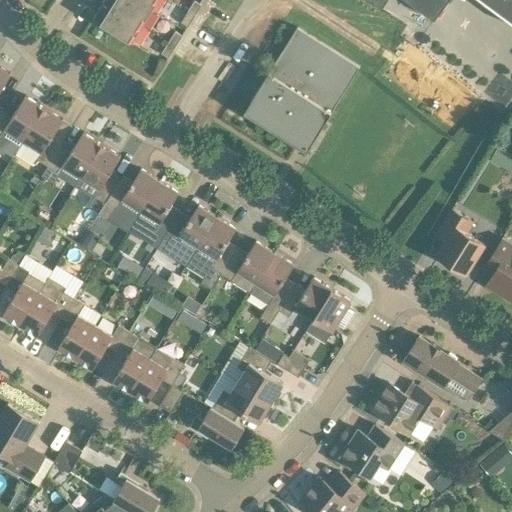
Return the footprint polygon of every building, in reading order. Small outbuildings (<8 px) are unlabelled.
[(141,26),(151,11),(133,0),(104,0),(103,2),(141,26)] [(133,0),(151,11),(157,0),(133,0)] [(366,0),(382,10),(388,1),(386,0),(366,0)] [(511,0),(406,0),(434,20),(448,0),(483,0),(511,21),(511,0)] [(150,32),(141,26),(103,2),(93,18),(131,42),(133,39),(142,45),(150,32)] [(187,12),(194,17),(201,6),(194,2),(187,12)] [(187,28),(194,17),(187,12),(180,24),(187,28)] [(306,152),(359,67),(297,28),(244,113),(306,152)] [(168,44),(174,48),(182,37),(175,32),(168,44)] [(168,59),(174,48),(168,44),(161,54),(168,59)] [(403,54),(387,74),(456,129),(472,108),(403,54)] [(0,113),(2,110),(0,107),(0,91),(11,74),(0,67),(0,113)] [(23,141),(43,108),(25,96),(12,116),(2,110),(0,113),(0,136),(4,129),(23,141)] [(47,167),(60,146),(50,140),(62,120),(43,108),(23,141),(42,153),(36,161),(47,167)] [(81,177),(101,145),(82,133),(70,152),(60,146),(47,167),(57,174),(62,166),(81,177)] [(99,214),(118,182),(108,176),(120,157),(101,145),(81,177),(99,189),(88,207),(99,214)] [(490,162),(511,174),(511,172),(511,155),(499,148),(490,162)] [(115,210),(134,222),(141,211),(159,181),(140,169),(129,187),(119,181),(118,182),(99,214),(109,220),(115,210)] [(163,239),(176,217),(167,211),(178,193),(159,181),(141,211),(159,222),(153,232),(163,239)] [(172,245),(170,249),(190,260),(217,217),(198,205),(186,223),(176,217),(163,239),(172,245)] [(465,274),(483,245),(465,233),(471,223),(451,210),(438,231),(448,237),(436,256),(465,274)] [(221,275),(234,253),(224,247),(236,229),(217,217),(190,260),(186,266),(204,277),(201,282),(212,289),(219,278),(221,275)] [(55,235),(44,228),(37,240),(49,247),(55,235)] [(92,251),(98,240),(87,234),(81,245),(92,251)] [(511,303),(511,246),(501,239),(482,270),(492,276),(485,286),(511,303)] [(256,283),(274,253),(255,241),(244,259),(234,253),(221,275),(219,278),(226,282),(227,279),(250,293),(256,283)] [(0,282),(6,286),(18,266),(26,254),(22,252),(12,255),(9,260),(8,259),(1,270),(0,268),(0,282)] [(278,311),(292,290),(282,283),(293,265),(274,253),(256,283),(250,293),(268,305),(259,318),(270,324),(278,311)] [(134,262),(128,273),(136,278),(143,267),(134,262)] [(40,293),(46,282),(18,266),(6,286),(16,293),(2,315),(20,326),(40,293)] [(154,272),(145,267),(138,279),(146,284),(154,272)] [(61,319),(73,299),(63,293),(66,288),(49,277),(46,282),(40,293),(20,326),(37,336),(51,313),(61,319)] [(313,319),(332,289),(313,278),(301,296),(292,290),(278,311),(288,317),(294,307),(313,319)] [(332,289),(305,331),(324,343),(337,323),(343,327),(353,310),(347,306),(351,301),(332,289)] [(148,305),(158,311),(164,301),(153,294),(148,305)] [(75,359),(95,326),(78,316),(84,305),(73,299),(61,319),(71,326),(58,348),(75,359)] [(207,324),(196,318),(190,328),(201,334),(207,324)] [(116,353),(128,332),(118,326),(111,336),(95,326),(75,359),(92,369),(106,346),(116,353)] [(150,359),(155,349),(128,332),(116,353),(126,359),(113,382),(130,392),(150,359)] [(446,355),(418,337),(402,362),(442,388),(450,377),(473,392),(481,380),(458,364),(459,363),(455,361),(455,358),(449,354),(446,355)] [(256,349),(266,356),(272,346),(262,339),(256,349)] [(237,383),(272,405),(279,393),(278,392),(283,384),(264,373),(271,361),(249,347),(236,368),(243,372),(237,383)] [(150,359),(130,392),(147,402),(161,380),(171,386),(172,385),(179,373),(183,365),(173,359),(173,358),(156,348),(155,349),(150,359)] [(309,359),(294,350),(289,358),(283,354),(276,365),(298,378),(309,359)] [(172,385),(179,389),(186,378),(179,373),(172,385)] [(450,407),(411,382),(404,394),(388,384),(372,409),(409,433),(419,417),(437,428),(450,407)] [(265,417),(272,405),(237,383),(230,394),(223,390),(211,409),(233,422),(239,412),(258,424),(263,416),(265,417)] [(170,413),(183,392),(179,389),(172,385),(171,386),(159,406),(170,413)] [(30,482),(45,457),(25,445),(38,423),(7,404),(0,416),(0,454),(9,460),(5,467),(30,482)] [(233,422),(211,409),(210,408),(202,421),(195,417),(188,427),(207,438),(209,435),(231,449),(244,428),(233,422)] [(503,441),(511,432),(511,411),(494,426),(490,430),(488,432),(503,441)] [(490,421),(483,426),(490,430),(494,426),(490,421)] [(404,444),(375,425),(367,437),(357,430),(340,458),(370,477),(379,463),(387,469),(404,444)] [(69,473),(82,452),(65,442),(52,463),(69,473)] [(479,464),(491,478),(504,467),(492,454),(479,464)] [(454,480),(445,470),(431,483),(440,492),(454,480)] [(483,477),(476,470),(468,477),(475,485),(483,477)] [(113,500),(127,509),(133,511),(152,511),(159,500),(137,486),(139,483),(120,472),(114,482),(121,487),(114,499),(113,500)] [(349,511),(364,494),(339,472),(328,486),(319,478),(300,501),(312,511),(349,511)] [(17,511),(20,511),(29,496),(17,490),(8,507),(17,511)] [(113,500),(114,499),(105,493),(89,507),(92,511),(122,511),(127,509),(113,500)] [(75,511),(69,503),(58,511),(75,511)]
